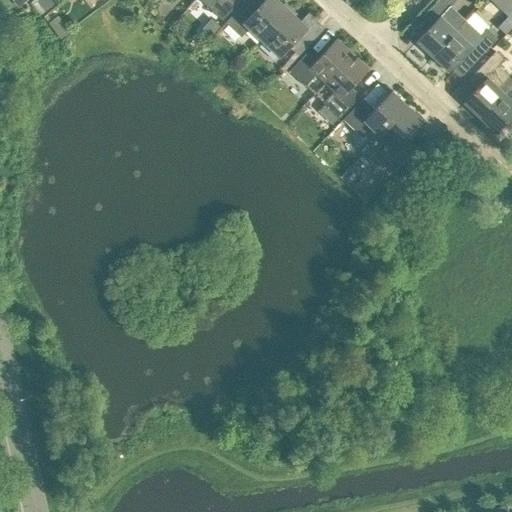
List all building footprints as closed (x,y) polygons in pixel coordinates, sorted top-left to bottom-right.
[(210,0),(206,5),(222,20),(238,3),(235,0),(210,0)] [(249,28),(261,40),(288,10),(276,0),(264,0),(258,6),(251,0),(245,0),(225,22),(240,37),(249,28)] [(416,41),(432,57),(465,21),(449,6),(455,0),(438,0),(426,13),(434,22),(416,41)] [(288,10),(261,40),(278,57),(288,46),(298,56),(320,32),(310,23),(314,19),(308,13),(300,21),(288,10)] [(210,21),(207,24),(215,32),(218,29),(210,21)] [(465,21),(432,57),(448,72),(466,52),(475,60),(496,38),(487,30),(481,36),(465,21)] [(315,75),(324,82),(348,57),(345,54),(348,50),(336,39),(314,62),(305,54),(288,71),(304,86),(315,75)] [(463,102),(479,118),(511,83),(511,81),(507,77),(508,76),(498,65),(504,60),(495,51),(473,74),(481,83),(463,102)] [(348,57),(324,82),(333,91),(322,103),(338,118),(355,100),(346,92),(368,69),(356,57),(352,61),(348,57)] [(511,83),(479,118),(495,133),(511,114),(511,100),(509,98),(511,94),(511,83)] [(372,128),(378,135),(406,106),(391,91),(374,109),(363,98),(343,119),(362,138),(372,128)] [(406,106),(378,135),(387,143),(378,153),(396,170),(416,149),(406,140),(423,122),(406,106)]
